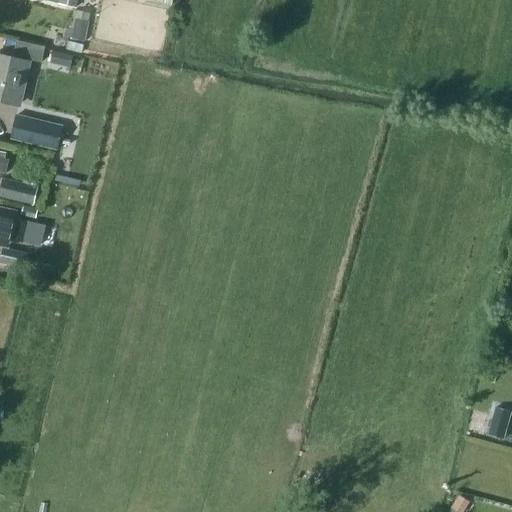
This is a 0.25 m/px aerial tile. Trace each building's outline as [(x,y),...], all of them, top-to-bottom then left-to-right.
[(71,37),(88,41),(93,13),(76,9),(71,37)] [(41,62),(44,48),(17,41),(13,59),(0,56),(0,99),(19,104),(28,63),(27,63),(28,59),(41,62)] [(45,67),(64,70),(68,52),(48,48),(45,67)] [(65,128),(17,117),(11,141),(59,152),(65,128)] [(9,160),(5,159),(6,152),(0,150),(0,171),(6,173),(9,160)] [(0,187),(0,196),(34,205),(39,187),(2,178),(0,187)] [(0,243),(9,246),(11,239),(23,241),(28,222),(15,219),(16,212),(6,210),(0,208),(0,243)] [(1,262),(25,267),(28,253),(4,248),(1,262)] [(494,405),(486,433),(502,438),(510,410),(494,405)]
